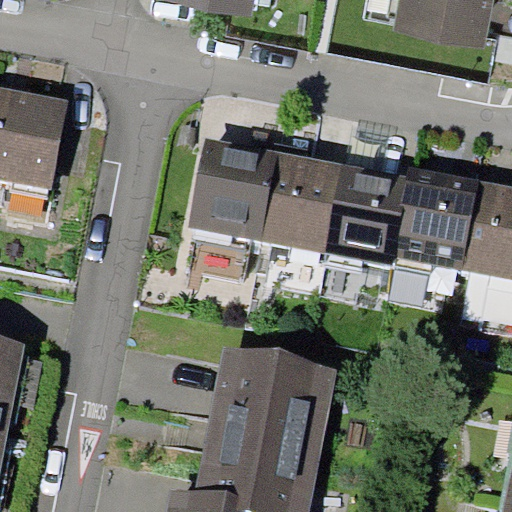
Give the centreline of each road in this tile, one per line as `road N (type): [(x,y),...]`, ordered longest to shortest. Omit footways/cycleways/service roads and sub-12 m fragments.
road 1 (residential): [(62,511),(148,56)]
road 2 (residential): [(511,123),(148,56)]
